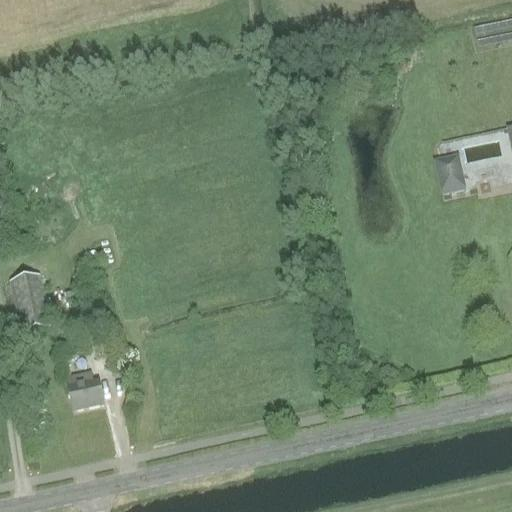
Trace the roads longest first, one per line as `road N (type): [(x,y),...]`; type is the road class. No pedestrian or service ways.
road 1 (tertiary): [(0,511),(511,398)]
road 2 (track): [(24,506),(0,346)]
